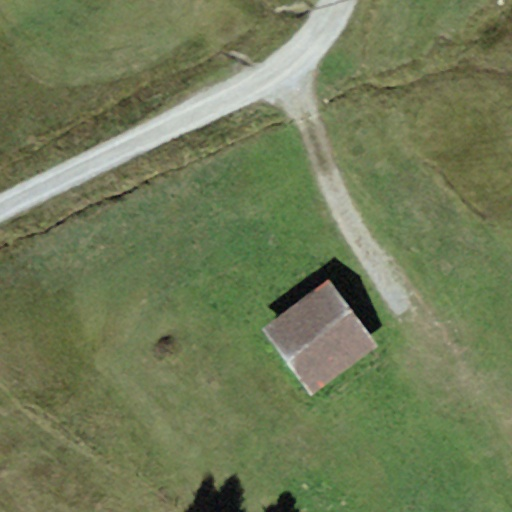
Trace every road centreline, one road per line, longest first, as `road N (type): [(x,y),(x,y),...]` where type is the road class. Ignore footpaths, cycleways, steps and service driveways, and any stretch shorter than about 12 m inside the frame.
road 1 (track): [(280,71),(339,209),(445,360),(496,404),(511,433)]
road 2 (track): [(0,213),(280,71),(340,0)]
